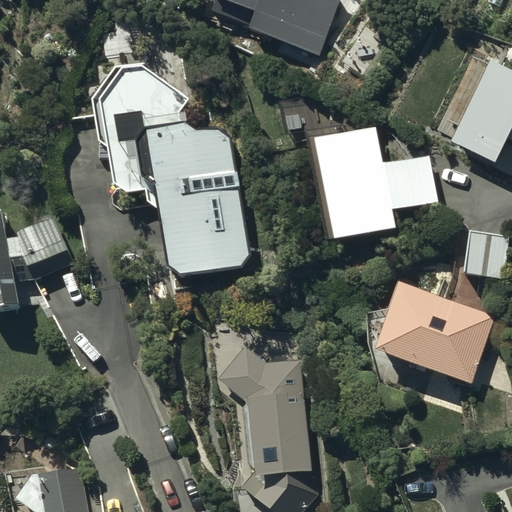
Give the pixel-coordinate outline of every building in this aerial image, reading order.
[(511,53),(482,40),(442,130),(494,154),(503,135),(511,138),(511,53)] [(147,66),(117,69),(97,102),(101,144),(114,153),(118,182),(128,191),(151,191),(151,201),(165,214),(174,263),(185,273),(245,269),(255,257),(235,140),(221,127),(202,129),(192,122),(190,107),(193,101),(147,66)] [(348,91),(312,99),(318,124),(309,126),(336,248),(396,235),(393,223),(438,214),(427,165),(408,170),(406,160),(383,165),(376,137),(360,141),(348,91)] [(0,314),(24,311),(19,279),(30,277),(36,292),(75,278),(57,228),(22,240),(23,245),(11,246),(6,215),(0,216),(0,314)] [(509,230),(470,225),(465,269),(504,274),(509,230)] [(473,378),(498,310),(402,275),(376,343),(473,378)] [(266,355),(244,339),(219,372),(243,395),(251,462),(241,481),(276,511),(300,511),(319,491),(320,480),(296,462),(308,460),(296,356),(266,355)] [(87,511),(80,470),(37,475),(17,505),(26,511),(87,511)]
